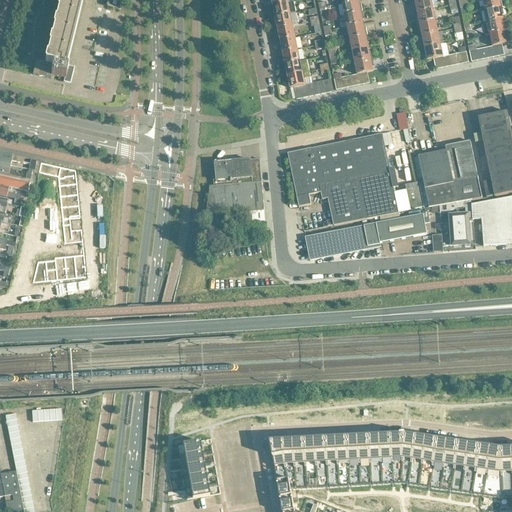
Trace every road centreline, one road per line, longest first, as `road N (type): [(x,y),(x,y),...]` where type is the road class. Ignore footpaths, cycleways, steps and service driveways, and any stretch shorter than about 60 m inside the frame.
road 1 (secondary): [(128,511),(171,160)]
road 2 (residential): [(511,435),(407,423),(262,430),(256,437),(270,511)]
road 3 (secondary): [(152,182),(111,511)]
road 4 (unclassified): [(288,268),(511,254)]
road 5 (unknown): [(90,11),(73,91),(99,90),(113,35),(104,16)]
road 6 (residential): [(0,302),(92,283),(85,206)]
road 7 (secondary): [(154,140),(0,105)]
road 8 (unclassified): [(288,268),(269,119)]
road 9 (unclassified): [(269,119),(413,90)]
road 10 (secondary): [(173,144),(178,0)]
road 11 (secondary): [(152,0),(154,140)]
road 12 (secondary): [(0,122),(124,150)]
road 13 (residential): [(269,119),(245,0)]
